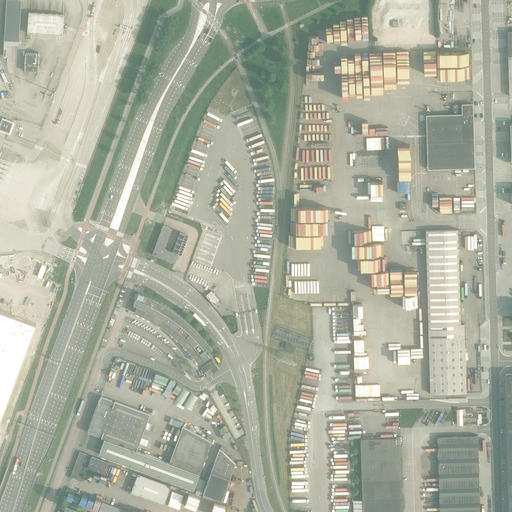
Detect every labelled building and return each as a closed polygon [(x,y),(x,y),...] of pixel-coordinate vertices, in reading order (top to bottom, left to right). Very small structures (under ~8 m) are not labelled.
[(7,1),(4,44),(19,45),(21,2),(7,1)] [(420,8),(397,8),(387,3),(382,14),(382,27),(420,26),(420,8)] [(28,33),(63,35),(64,15),(29,12),(28,33)] [(421,49),(437,49),(437,38),(421,38),(421,49)] [(39,72),(40,54),(25,53),(24,71),(39,72)] [(475,168),(473,123),(473,104),(453,105),(453,115),(426,115),(428,169),(475,168)] [(3,120),(0,129),(9,132),(13,123),(3,120)] [(371,216),(351,216),(351,229),(371,228),(371,216)] [(188,236),(185,235),(186,234),(180,232),(173,252),(165,249),(172,229),(163,226),(152,255),(159,257),(175,263),(179,253),(182,254),(183,251),(180,250),(181,248),(183,249),(185,246),(182,245),(183,243),(185,244),(186,241),(184,240),(184,238),(187,239),(188,236)] [(371,230),(359,230),(359,242),(371,242),(371,230)] [(461,324),(458,230),(425,231),(430,394),(466,393),(464,324),(461,324)] [(351,244),(352,256),(377,255),(377,252),(373,252),(373,248),(377,248),(377,243),(351,244)] [(42,264),(37,277),(42,278),(46,266),(42,264)] [(416,294),(415,277),(388,277),(388,270),(378,270),(378,283),(377,283),(377,295),(387,295),(387,309),(382,309),(382,317),(395,317),(395,315),(408,315),(407,306),(412,306),(412,299),(415,299),(415,294),(416,294)] [(212,289),(206,293),(214,303),(220,299),(212,289)] [(200,333),(191,324),(185,319),(178,314),(171,309),(164,305),(154,299),(143,294),(138,292),(134,304),(137,306),(135,312),(141,315),(151,320),(160,326),(169,332),(177,339),(185,347),(192,355),(199,363),(209,356),(207,353),(213,349),(210,345),(205,339),(200,333)] [(336,306),(336,295),(324,296),(324,306),(336,306)] [(421,320),(421,308),(409,308),(409,320),(421,320)] [(0,311),(0,423),(36,324),(0,311)] [(354,339),(354,354),(366,354),(366,339),(354,339)] [(294,346),(286,343),(284,348),(292,351),(294,346)] [(396,356),(397,365),(409,365),(409,355),(396,356)] [(367,370),(367,362),(364,362),(364,356),(354,356),(355,370),(367,370)] [(383,358),(383,371),(396,371),(395,358),(383,358)] [(202,368),(208,377),(219,370),(213,360),(202,368)] [(183,388),(175,401),(181,405),(189,392),(183,388)] [(191,393),(183,406),(190,410),(198,397),(191,393)] [(112,401),(112,400),(101,396),(88,432),(99,436),(99,435),(102,436),(101,438),(105,439),(137,451),(150,414),(115,401),(114,402),(112,401)] [(482,424),(481,414),(477,414),(462,415),(462,410),(457,410),(457,421),(457,425),(462,425),(471,425),(477,424),(482,424)] [(183,426),(170,463),(200,474),(212,442),(183,426)] [(479,511),(478,436),(438,437),(439,511),(479,511)] [(401,438),(361,439),(362,500),(402,499),(401,438)] [(200,474),(170,463),(137,451),(105,439),(99,454),(128,465),(127,468),(193,492),(200,474)] [(222,500),(235,463),(220,448),(209,477),(206,476),(204,481),(207,482),(203,493),(222,500)] [(71,476),(80,479),(88,454),(79,451),(71,476)] [(108,474),(112,463),(92,456),(88,467),(108,474)] [(171,486),(138,474),(131,492),(164,505),(171,486)] [(183,506),(198,509),(203,490),(201,490),(201,488),(198,487),(196,494),(187,492),(187,495),(172,491),(170,501),(183,505),(183,506)] [(78,503),(80,499),(79,499),(81,496),(75,493),(75,494),(69,492),(67,498),(78,503)] [(402,511),(402,499),(362,500),(362,511),(402,511)] [(125,511),(126,510),(102,502),(99,511),(100,511),(125,511)]
